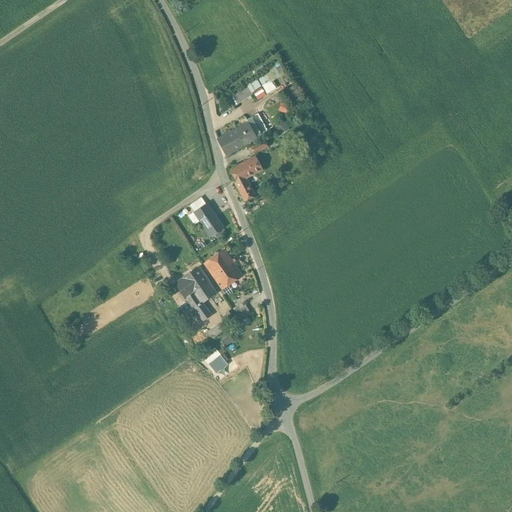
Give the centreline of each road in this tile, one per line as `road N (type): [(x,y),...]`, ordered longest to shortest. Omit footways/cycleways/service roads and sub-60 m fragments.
road 1 (unclassified): [(315,511),(276,389),(268,283),(194,58),(161,0)]
road 2 (track): [(511,261),(284,410),(206,511)]
